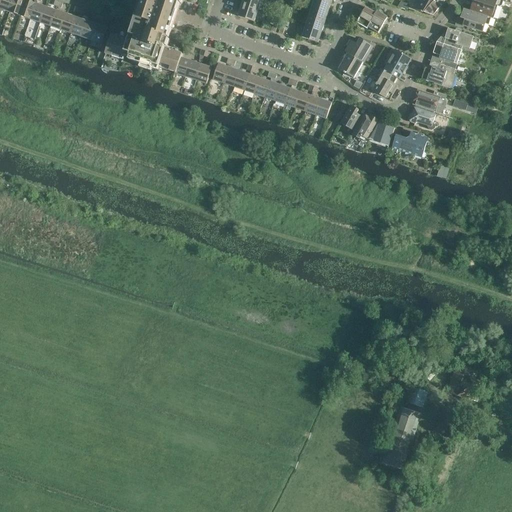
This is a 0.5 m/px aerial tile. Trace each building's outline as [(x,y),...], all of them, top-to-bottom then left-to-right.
[(2,0),(0,6),(0,8),(10,12),(13,0),(2,0)] [(13,0),(10,12),(20,15),(25,0),(13,0)] [(26,0),(25,0),(20,15),(30,19),(32,15),(36,3),(26,0)] [(112,35),(106,54),(124,60),(125,56),(131,58),(131,57),(142,60),(140,64),(152,67),(151,68),(158,71),(160,67),(176,72),(175,73),(177,73),(182,58),(183,54),(178,52),(179,51),(167,47),(170,40),(168,40),(180,4),(182,4),(183,0),(142,0),(140,8),(136,7),(129,26),(133,28),(131,35),(129,34),(128,38),(117,35),(116,37),(112,35)] [(258,0),(243,0),(242,6),(258,11),(261,1),(258,0)] [(329,0),(314,0),(313,6),(328,11),(332,1),(329,0)] [(442,5),(432,0),(421,0),(416,10),(433,15),(442,5)] [(473,0),(470,11),(492,18),(497,0),(481,0),(482,0),(480,0),(473,0)] [(32,15),(30,19),(41,22),(46,7),(36,3),(32,15)] [(258,11),(242,6),(238,16),(254,21),(258,11)] [(313,6),(309,17),(325,22),(328,11),(313,6)] [(46,7),(41,22),(51,26),(57,10),(46,7)] [(357,23),(367,29),(376,13),(366,7),(357,23)] [(493,18),(492,18),(470,11),(465,9),(462,18),(466,20),(464,26),(482,32),(485,24),(491,26),(493,18)] [(57,10),(51,26),(61,30),(67,14),(57,10)] [(376,13),(367,29),(368,27),(378,33),(388,17),(377,11),(376,13)] [(67,14),(61,30),(72,33),(77,18),(67,14)] [(309,17),(306,27),(322,32),(325,22),(309,17)] [(77,18),(72,33),(82,37),(87,21),(77,18)] [(87,21),(82,37),(92,40),(98,25),(87,21)] [(98,25),(92,40),(102,44),(108,28),(98,25)] [(306,27),(302,37),(318,42),(322,32),(306,27)] [(443,44),(468,52),(473,37),(448,29),(447,35),(444,34),(442,37),(445,38),(443,44)] [(346,52),(348,54),(363,63),(373,47),(361,40),(358,45),(352,42),(346,52)] [(435,49),(433,54),(440,56),(439,59),(446,61),(445,65),(458,69),(464,51),(437,42),(437,44),(435,45),(435,47),(435,49)] [(384,70),(397,78),(399,79),(402,73),(401,73),(410,59),(396,51),(384,70)] [(348,54),(343,62),(345,63),(341,70),(347,74),(346,74),(348,75),(354,78),(363,63),(348,54)] [(177,73),(175,73),(186,77),(191,61),(182,58),(177,73)] [(191,61),(186,77),(196,80),(202,64),(191,61)] [(202,64),(196,80),(207,84),(212,68),(202,64)] [(229,67),(219,64),(213,79),(224,83),(229,67)] [(458,69),(445,65),(443,71),(437,69),(432,70),(426,68),(422,79),(451,89),(458,69)] [(229,67),(224,83),(234,87),(240,71),(229,67)] [(397,78),(384,70),(380,68),(369,88),(390,100),(398,86),(394,84),(397,78)] [(240,71),(234,87),(244,90),(250,75),(240,71)] [(250,75),(244,90),(255,94),(260,78),(250,75)] [(260,78),(255,94),(265,97),(270,82),(260,78)] [(360,90),(363,83),(357,80),(354,86),(360,90)] [(270,82),(265,97),(275,101),(281,85),(270,82)] [(281,85),(275,101),(285,105),(291,89),(281,85)] [(291,89),(285,105),(296,108),(301,92),(291,89)] [(414,104),(435,111),(436,112),(437,112),(439,112),(442,110),(444,107),(445,104),(445,100),(445,99),(446,96),(433,92),(433,95),(418,90),(414,104)] [(301,92),(296,108),(306,112),(311,96),(301,92)] [(311,96),(306,112),(316,115),(322,100),(311,96)] [(322,100),(316,115),(327,119),(332,103),(322,100)] [(466,111),(468,104),(463,102),(462,107),(460,106),(460,109),(466,111)] [(351,106),(341,123),(352,130),(360,116),(356,114),(358,110),(351,106)] [(410,114),(409,119),(410,122),(415,123),(417,122),(427,126),(429,129),(431,130),(434,129),(435,126),(434,124),(431,123),(434,114),(415,108),(413,113),(410,114)] [(360,139),(359,139),(359,140),(366,144),(369,139),(379,123),(378,123),(379,122),(378,120),(371,116),(370,117),(369,118),(364,115),(353,135),(360,139)] [(379,123),(369,139),(378,142),(376,148),(387,152),(395,128),(379,123)] [(397,136),(393,148),(422,158),(428,138),(411,133),(410,138),(407,139),(397,136)] [(445,178),(449,168),(441,165),(438,176),(445,178)] [(443,347),(432,343),(425,359),(437,363),(443,347)] [(486,376),(456,366),(447,392),(477,402),(486,376)] [(428,392),(412,386),(407,402),(423,408),(428,392)] [(383,462),(403,469),(421,414),(401,407),(383,462)]
